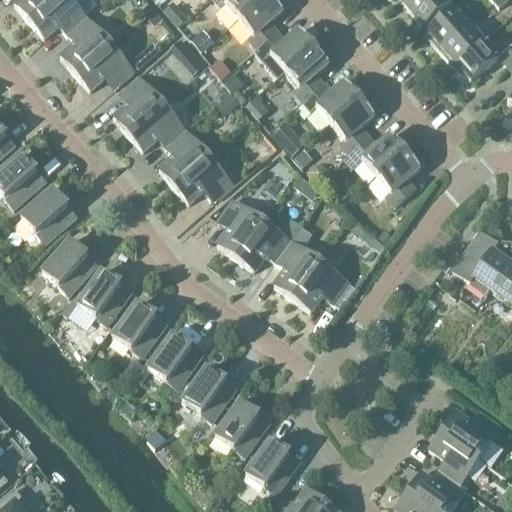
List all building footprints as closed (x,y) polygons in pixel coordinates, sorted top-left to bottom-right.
[(25,0),(14,10),(28,27),(59,0),(25,0)] [(58,31),(66,40),(86,23),(78,14),(78,13),(66,0),(59,0),(28,27),(43,44),(58,31)] [(159,0),(154,5),(159,9),(168,1),(166,0),(159,0)] [(224,8),(238,24),(266,0),(213,0),(211,2),(220,12),(224,8)] [(248,44),(257,54),(277,37),(268,28),(282,16),(267,0),(266,0),(238,24),(252,40),(248,44)] [(398,4),(403,10),(414,0),(392,0),(390,3),(394,8),(398,4)] [(414,0),(403,10),(413,21),(437,0),(414,0)] [(445,0),(437,0),(413,21),(417,26),(413,30),(418,36),(452,7),(445,0)] [(504,0),(501,0),(493,7),(498,12),(508,4),(504,0)] [(172,6),(162,14),(177,31),(187,23),(172,6)] [(423,39),(438,56),(470,28),(455,11),(423,39)] [(59,63),(74,79),(109,49),(94,32),(86,23),(66,40),(74,50),(59,63)] [(438,56),(452,72),(484,44),(470,28),(438,56)] [(277,83),(284,77),(313,52),(298,35),(285,47),(277,37),(257,54),(254,57),(277,83)] [(207,40),(194,51),(199,57),(199,56),(212,46),(208,41),(207,40)] [(180,44),(169,53),(174,59),(185,50),(180,44)] [(498,62),(508,73),(511,66),(511,49),(499,61),(484,44),(452,72),(463,82),(465,81),(470,86),(498,62)] [(109,49),(74,79),(89,96),(103,83),(112,93),(132,75),(123,66),(124,66),(109,49)] [(294,96),(303,107),(322,90),(314,80),(327,69),(313,52),(284,77),(298,93),(294,96)] [(136,59),(128,66),(136,74),(143,67),(136,59)] [(219,67),(211,74),(220,85),(229,77),(219,67)] [(232,77),(221,86),(230,97),(231,97),(242,89),(232,77)] [(211,78),(205,82),(214,92),(219,87),(211,78)] [(112,123),(127,140),(162,110),(147,93),(139,84),(119,101),(127,111),(112,123)] [(316,114),(330,130),(358,104),(344,87),(330,99),(322,90),(303,107),(312,117),(316,114)] [(229,98),(215,110),(224,120),(238,108),(229,98)] [(255,101),(245,110),(258,124),(268,115),(255,101)] [(340,149),(349,159),(368,142),(360,133),(373,121),(358,104),(330,130),(344,146),(340,149)] [(157,144),(165,154),(185,136),(177,127),(162,110),(127,140),(142,157),(157,144)] [(0,164),(15,152),(0,134),(0,164)] [(258,154),(268,145),(260,135),(249,144),(258,154)] [(158,176),(173,193),(208,162),(193,145),(193,146),(185,136),(165,154),(173,163),(158,176)] [(294,139),(281,150),(290,161),(303,150),(294,139)] [(361,166),(375,182),(404,157),(389,140),(376,151),(368,142),(349,159),(357,170),(361,166)] [(303,155),(293,163),(302,173),(312,165),(303,155)] [(404,157),(375,182),(389,198),(385,202),(394,212),(414,195),(406,185),(419,174),(404,157)] [(0,176),(0,199),(14,215),(46,187),(21,159),(0,176)] [(208,162),(173,193),(188,210),(202,197),(211,206),(231,189),(222,179),(223,179),(208,162)] [(313,170),(305,177),(312,183),(316,186),(317,187),(328,176),(322,170),(313,170)] [(303,199),(310,190),(301,183),(294,192),(303,199)] [(52,194),(20,222),(20,223),(45,251),(77,223),(52,194)] [(216,251),(235,264),(262,226),(243,213),(243,214),(233,206),(218,228),(228,235),(216,251)] [(17,219),(9,226),(13,230),(20,223),(20,222),(17,219)] [(344,231),(352,237),(358,228),(351,222),(344,231)] [(264,261),(274,268),(300,232),(288,223),(277,238),(262,226),(235,264),(253,277),(264,261)] [(273,292),(291,305),(318,267),(300,254),(311,239),(300,232),(274,268),(285,276),(273,292)] [(384,234),(377,241),(385,248),(392,241),(384,234)] [(486,300),(490,295),(511,310),(511,249),(497,248),(479,236),(451,276),(486,300)] [(41,277),(69,302),(97,271),(69,246),(41,277)] [(318,267),(291,305),(310,317),(321,302),(331,309),(347,287),(336,280),(337,280),(318,267)] [(79,296),(70,306),(77,310),(97,325),(107,332),(132,298),(101,276),(97,281),(84,300),(79,296)] [(439,290),(434,297),(441,302),(446,296),(439,290)] [(136,308),(112,342),(142,364),(167,330),(136,308)] [(173,393),(178,396),(185,385),(202,361),(171,339),(152,367),(147,374),(149,376),(173,393)] [(147,364),(135,381),(140,388),(149,376),(147,374),(152,367),(147,364)] [(206,372),(181,407),(212,428),(237,394),(206,372)] [(173,393),(167,401),(175,406),(188,387),(185,385),(178,396),(173,393)] [(270,429),(250,415),(239,407),(214,441),(245,463),(270,429)] [(454,418),(441,436),(479,463),(492,445),(499,434),(477,419),(470,429),(454,418)] [(437,476),(443,480),(459,491),(466,481),(479,463),(441,436),(428,455),(444,466),(437,476)] [(269,445),(245,480),(270,498),(276,502),(300,467),(269,445)] [(420,479),(407,497),(427,511),(453,511),(458,506),(457,506),(465,495),(459,491),(443,480),(436,490),(420,479)] [(0,511),(29,511),(14,494),(0,505),(0,511)] [(320,511),(323,508),(305,495),(294,511),(284,504),(277,511),(320,511)] [(427,511),(407,497),(396,511),(427,511)] [(270,498),(259,511),(271,511),(278,503),(276,502),(270,498)]
